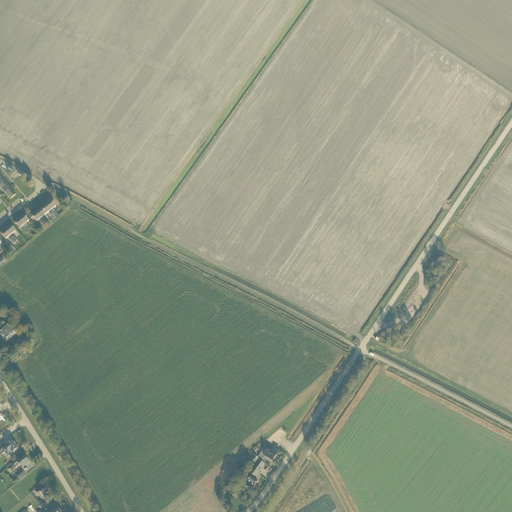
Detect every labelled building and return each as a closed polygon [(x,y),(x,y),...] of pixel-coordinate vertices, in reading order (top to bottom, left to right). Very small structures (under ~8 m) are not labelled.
[(11,189),(5,183),(0,187),(5,194),(11,189)] [(16,195),(11,189),(5,194),(10,199),(16,195)] [(51,201),(46,205),(53,213),(55,211),(53,209),(56,207),(51,201)] [(46,205),(42,209),(46,215),(49,213),(50,215),(53,213),(46,205)] [(42,209),(37,213),(43,221),(45,219),(44,217),(46,215),(42,209)] [(37,213),(32,217),(36,223),(39,220),(41,223),(43,221),(37,213)] [(25,216),(20,220),(24,225),(26,227),(28,226),(26,224),(29,221),(25,216)] [(20,220),(15,224),(19,229),(22,227),(24,229),(26,227),(24,225),(20,220)] [(11,227),(6,231),(10,236),(12,238),(14,237),(13,235),(15,232),(11,227)] [(6,231),(1,235),(6,240),(10,236),(6,231)] [(0,331),(0,334),(7,342),(17,333),(9,324),(7,325),(0,331)] [(8,450),(7,449),(14,443),(11,439),(5,444),(6,445),(2,449),(6,453),(8,451),(7,450),(8,450)] [(8,451),(6,453),(7,455),(12,452),(13,453),(18,449),(14,443),(7,449),(8,450),(7,450),(8,451)] [(259,458),(264,461),(267,458),(272,462),(277,455),(268,450),(265,448),(263,448),(262,451),(262,452),(265,454),(265,455),(262,453),(259,458)] [(18,462),(13,466),(15,469),(20,465),(22,468),(29,463),(29,462),(29,461),(28,460),(27,460),(25,457),(18,463),(18,462)] [(264,464),(258,460),(256,464),(252,468),(253,469),(248,476),(250,477),(247,482),(245,484),(245,486),(248,487),(249,487),(251,485),(254,487),(258,482),(253,478),(254,476),(255,477),(264,464)] [(19,480),(25,475),(22,471),(18,474),(19,475),(16,477),(19,480)] [(49,492),(45,487),(40,491),(40,490),(36,493),(38,496),(40,494),(46,500),(48,498),(46,495),(49,492)]
